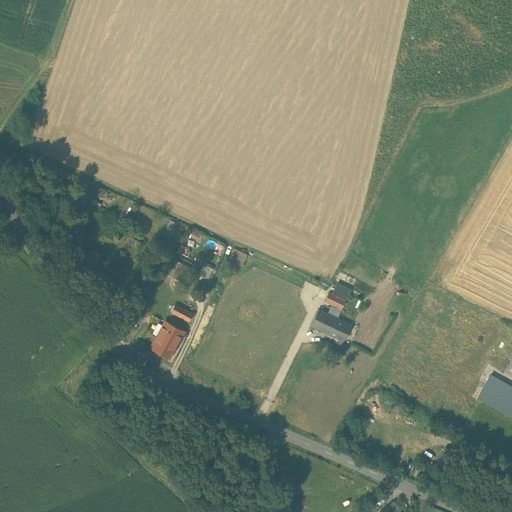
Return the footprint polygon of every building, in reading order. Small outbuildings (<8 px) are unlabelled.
[(94,184),(90,192),(103,198),(107,189),(94,184)] [(98,204),(101,198),(90,193),(87,199),(98,204)] [(203,233),(190,227),(187,234),(200,240),(203,233)] [(140,241),(129,234),(125,240),(136,247),(140,241)] [(246,255),(233,249),(229,258),(232,260),(242,264),(246,255)] [(194,263),(180,257),(174,254),(169,264),(190,273),(194,263)] [(203,260),(191,288),(199,291),(203,281),(207,283),(212,271),(214,272),(216,267),(208,262),(207,262),(203,260)] [(346,301),(328,293),(324,301),(337,307),(341,309),(346,301)] [(192,311),(173,303),(169,313),(187,321),(192,311)] [(336,309),(331,306),(327,314),(337,319),(341,309),(337,307),(336,309)] [(327,314),(318,310),(310,326),(343,342),(351,325),(337,319),(327,314)] [(183,331),(165,321),(151,347),(169,357),(183,331)] [(511,387),(489,375),(476,399),(511,418),(511,387)] [(396,510),(390,503),(380,511),(401,511),(399,508),(396,510)]
